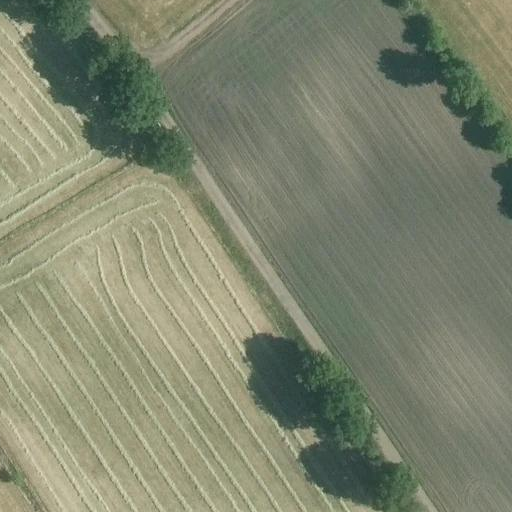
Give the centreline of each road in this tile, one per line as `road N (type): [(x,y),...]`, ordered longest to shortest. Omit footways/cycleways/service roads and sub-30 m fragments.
road 1 (track): [(138,78),(427,511)]
road 2 (track): [(234,0),(138,78)]
